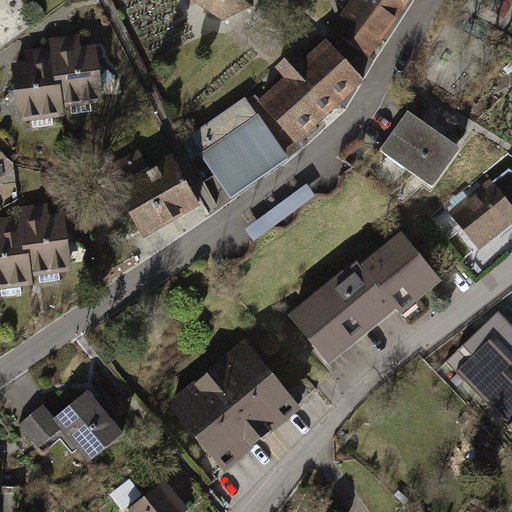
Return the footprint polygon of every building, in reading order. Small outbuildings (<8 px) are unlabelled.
[(192,0),(196,6),(222,23),(252,8),(252,0),(192,0)] [(362,0),(334,37),(364,60),(411,0),(362,0)] [(93,102),(85,36),(39,42),(41,54),(5,58),(12,119),(53,114),(53,106),(93,102)] [(286,85),(258,108),(293,149),(362,91),(326,49),(307,65),(298,55),(276,73),(286,85)] [(248,108),(193,141),(229,200),(283,167),(248,108)] [(435,149),(388,112),(358,149),(405,186),(435,149)] [(177,205),(156,156),(97,191),(124,243),(177,205)] [(511,186),(497,172),(434,214),(463,252),(511,208),(511,186)] [(315,194),(249,229),(256,243),(322,208),(315,194)] [(8,228),(0,228),(0,283),(16,281),(14,271),(53,265),(44,205),(5,211),(8,228)] [(378,234),(268,312),(304,361),(414,283),(378,234)] [(447,362),(511,428),(511,324),(500,312),(447,362)] [(225,347),(151,406),(203,470),(276,412),(225,347)] [(61,464),(100,433),(66,391),(34,416),(26,405),(2,424),(21,449),(39,435),(61,464)] [(166,511),(170,509),(151,484),(113,511),(166,511)]
